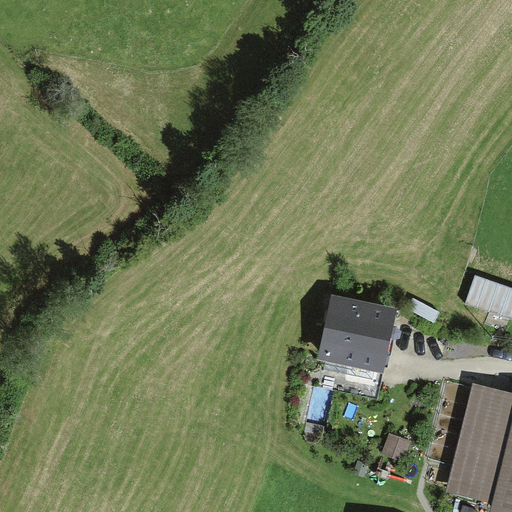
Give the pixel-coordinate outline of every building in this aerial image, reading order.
[(511,279),(479,269),(470,298),(511,310),(511,279)] [(390,313),(334,302),(324,355),(379,366),(390,313)] [(440,424),(465,429),(474,379),(450,375),(440,424)] [(511,511),(511,406),(483,400),(459,500),(501,510),(500,511),(511,511)] [(392,427),(387,449),(411,455),(416,433),(392,427)]
